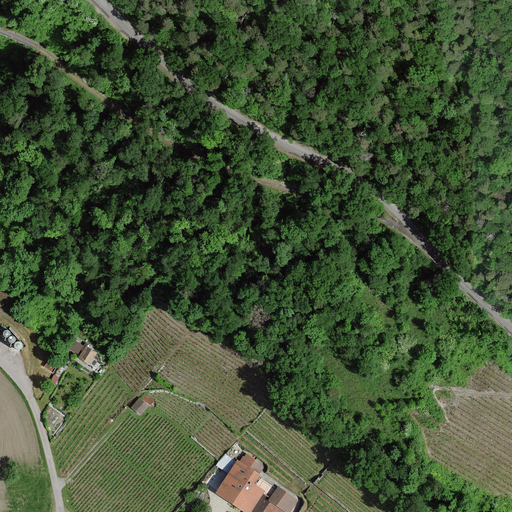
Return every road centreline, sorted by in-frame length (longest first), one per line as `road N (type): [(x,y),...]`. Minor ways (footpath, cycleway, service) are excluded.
road 1 (unclassified): [(99,0),(211,101),(373,192),(511,328)]
road 2 (track): [(412,228),(398,230),(343,200),(204,159),(129,117),(32,41),(0,28)]
